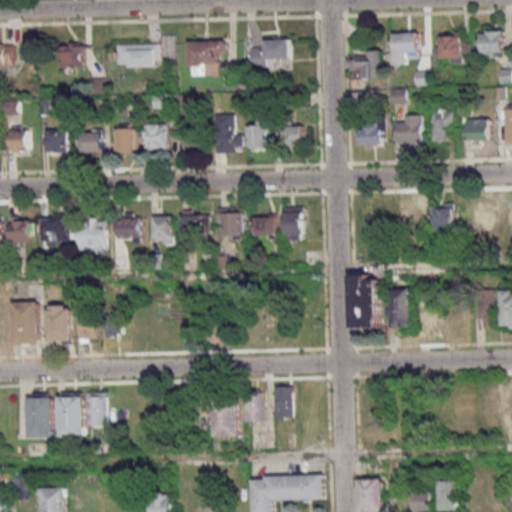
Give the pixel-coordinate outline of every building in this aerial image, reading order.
[(505,57),(505,30),(483,30),(483,57),(505,57)] [(421,32),(396,32),(396,54),(421,54),(421,32)] [(462,42),(462,33),(443,33),(443,58),(472,58),(472,42),(462,42)] [(192,64),(222,64),(222,54),(228,54),(228,40),(192,40),(192,64)] [(252,65),(292,64),(292,40),(264,40),(264,48),(252,48),(252,65)] [(163,67),(163,43),(118,43),(118,67),(163,67)] [(17,45),(0,44),(0,66),(17,66),(17,45)] [(62,68),(87,68),(87,47),(62,47),(62,68)] [(385,52),(352,52),(352,78),(385,78),(385,52)] [(503,82),(511,81),(511,69),(502,70),(503,82)] [(174,95),(155,95),(155,107),(174,107),(174,95)] [(453,112),(433,112),(433,141),(453,141),(453,112)] [(218,114),(218,152),(244,152),(244,134),(239,134),(239,114),(218,114)] [(425,114),(407,114),(407,123),(398,123),(398,147),(425,147),(425,114)] [(492,140),(492,119),(470,119),(470,140),(492,140)] [(271,149),(271,120),(250,120),(250,149),(271,149)] [(148,150),(171,150),(171,123),(148,123),(148,150)] [(384,144),(384,125),(362,125),(362,144),(384,144)] [(287,127),(287,145),(305,145),(305,127),(287,127)] [(119,128),(119,151),(140,151),(140,128),(119,128)] [(14,129),(14,153),(35,153),(35,129),(14,129)] [(72,129),(50,129),(50,152),(72,152),(72,129)] [(105,131),(82,131),(82,152),(105,152),(105,131)] [(207,132),(185,132),(185,149),(207,149),(207,132)] [(407,203),(407,207),(398,207),(398,231),(426,231),(426,203),(407,203)] [(436,231),(456,231),(456,203),(436,203),(436,231)] [(470,204),(470,227),(492,227),(492,204),(470,204)] [(307,206),(288,206),(288,239),(307,239),(307,206)] [(248,239),(248,211),(225,211),(225,239),(248,239)] [(206,214),(185,214),(185,241),(206,241),(206,214)] [(177,241),(177,216),(154,216),(154,241),(177,241)] [(253,236),(280,236),(280,216),(253,216),(253,236)] [(35,242),(35,218),(14,218),(14,242),(35,242)] [(45,218),(45,242),(75,242),(75,218),(45,218)] [(144,218),(119,218),(119,241),(144,241),(144,218)] [(82,221),(82,251),(111,251),(111,221),(82,221)] [(382,327),(382,275),(356,275),(356,327),(382,327)] [(413,288),(394,288),(394,327),(413,327),(413,288)] [(497,325),(497,289),(481,289),(481,325),(497,325)] [(0,301),(8,301),(10,345),(0,345),(0,301)] [(14,302),(40,301),(41,343),(16,343),(14,302)] [(49,309),(49,340),(73,339),(73,308),(68,308),(68,305),(52,305),(52,309),(49,309)] [(442,330),(442,305),(423,305),(423,330),(442,330)] [(82,340),(102,340),(102,313),(82,313),(82,340)] [(108,337),(125,337),(125,317),(108,317),(108,337)] [(295,417),(295,386),(277,386),(277,417),(295,417)] [(267,421),(267,393),(246,393),(246,421),(267,421)] [(60,396),(85,395),(86,436),(61,437),(60,396)] [(29,397),(54,396),(55,436),(30,437),(29,397)] [(217,435),(241,435),(241,404),(217,404),(217,435)] [(327,474),(253,475),(253,511),(277,511),(277,500),(327,499),(327,474)] [(386,511),(386,479),(360,479),(360,511),(386,511)] [(443,480),(443,510),(462,510),(462,480),(443,480)] [(44,486),(43,511),(72,511),(72,486),(44,486)] [(417,511),(436,511),(436,487),(417,487),(417,511)] [(201,511),(219,511),(220,491),(201,491),(201,511)] [(172,511),(172,495),(152,495),(152,511),(172,511)] [(8,511),(9,498),(0,498),(0,511),(8,511)]
